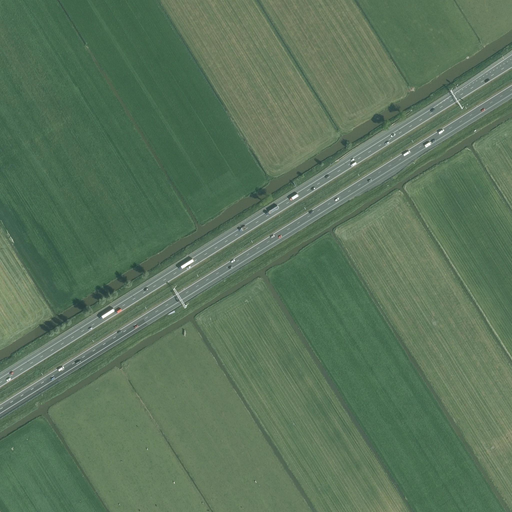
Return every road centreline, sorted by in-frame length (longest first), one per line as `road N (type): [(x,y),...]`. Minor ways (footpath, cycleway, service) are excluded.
road 1 (motorway): [(511,62),(0,383)]
road 2 (motorway): [(0,412),(511,92)]
